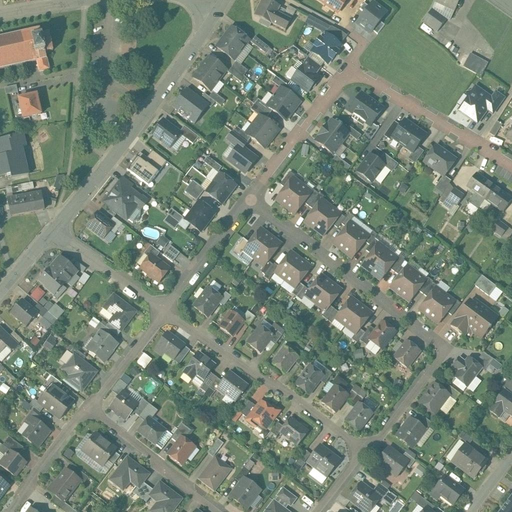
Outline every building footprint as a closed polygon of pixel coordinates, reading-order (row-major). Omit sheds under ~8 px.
[(265,0),(262,0),(260,4),(276,13),(279,7),(265,0)] [(346,0),(318,0),(325,5),(325,3),(325,5),(337,14),(346,0)] [(449,21),(450,20),(450,19),(454,11),(455,10),(459,0),(435,0),(435,2),(431,10),(446,20),(447,19),(449,21)] [(386,13),(372,3),(356,24),(370,34),(386,13)] [(291,20),(276,13),(260,4),(255,16),(271,24),(272,24),(285,31),(291,20)] [(286,10),(293,14),(296,10),(288,6),(286,10)] [(291,18),(293,14),(286,10),(283,14),(291,18)] [(437,32),(446,20),(431,10),(423,22),(437,32)] [(331,27),(325,35),(340,46),(347,36),(342,33),(331,27)] [(231,28),(224,38),(241,51),(249,41),(231,28)] [(53,51),(51,42),(49,34),(41,35),(39,29),(0,37),(0,68),(5,68),(5,71),(30,65),(29,62),(36,61),(39,71),(48,69),(49,68),(45,52),(53,51)] [(311,52),(327,65),(331,59),(332,60),(338,53),(337,52),(341,46),(340,46),(325,35),(325,34),(321,40),(320,39),(314,46),(315,47),(311,52)] [(251,43),(258,48),(265,53),(269,48),(255,37),(251,43)] [(224,38),(216,47),(234,61),(241,51),(224,38)] [(462,67),(479,77),(480,77),(487,65),(469,55),(462,67)] [(201,68),(218,81),(226,71),(209,57),(201,68)] [(309,59),(303,66),(314,74),(320,67),(309,59)] [(248,71),(236,62),(232,67),(244,76),(248,71)] [(314,74),(303,66),(291,81),(307,93),(319,78),(314,74)] [(242,84),(246,78),(244,76),(232,67),(228,73),(242,84)] [(201,68),(193,78),(210,91),(218,81),(201,68)] [(289,88),(277,78),(275,77),(272,82),(280,88),(286,93),(289,88)] [(16,85),(9,87),(4,88),(6,95),(17,92),(16,85)] [(299,103),(286,93),(280,88),(273,97),(292,112),(299,103)] [(209,106),(188,90),(187,89),(172,108),(178,113),(179,111),(189,119),(188,120),(189,121),(194,125),(209,106)] [(225,101),(224,101),(213,92),(209,98),(221,107),(225,101)] [(478,93),(478,92),(467,94),(469,100),(466,101),(459,111),(472,120),(473,118),(477,118),(480,120),(487,109),(493,101),(492,100),(482,93),(478,93)] [(349,112),(359,119),(372,101),(361,94),(349,112)] [(492,113),(493,112),(503,99),(496,94),(492,100),(493,101),(487,109),(492,113)] [(41,114),(40,112),(36,95),(18,99),(20,105),(17,106),(19,114),(22,113),(23,118),(41,114)] [(286,121),(292,112),(273,97),(267,106),(272,111),(286,121)] [(267,106),(264,104),(263,104),(258,100),(254,105),(268,116),(272,111),(267,106)] [(382,109),(372,101),(359,119),(370,127),(372,123),(382,109)] [(254,105),(250,109),(259,116),(265,120),(268,116),(254,105)] [(271,140),(278,131),(265,120),(259,116),(252,125),(271,140)] [(402,146),(414,128),(410,126),(411,125),(404,120),(400,126),(391,138),(392,139),(402,146)] [(152,135),(170,148),(180,135),(181,134),(179,133),(163,121),(152,135)] [(340,144),(346,137),(348,134),(331,121),(327,125),(323,131),(340,144)] [(0,155),(0,157),(0,156),(0,176),(11,174),(12,178),(28,174),(22,147),(26,146),(23,134),(8,137),(5,122),(0,123),(0,155)] [(394,122),(383,136),(390,141),(392,139),(391,138),(400,126),(394,122)] [(494,137),(500,128),(501,127),(502,125),(496,122),(489,134),(494,137)] [(369,142),(372,138),(379,129),(372,123),(370,127),(362,137),(369,142)] [(251,138),(264,149),(271,140),(252,125),(245,134),(251,138)] [(193,145),(197,139),(198,138),(198,137),(184,127),(179,133),(181,134),(180,135),(193,145)] [(236,127),(233,132),(247,143),(251,138),(245,134),(236,127)] [(361,136),(359,135),(349,127),(345,132),(348,134),(348,135),(357,141),(361,136)] [(412,153),(418,145),(418,144),(425,135),(419,131),(414,128),(402,146),(412,153)] [(319,137),(318,137),(315,141),(333,155),(340,144),(323,131),(318,136),(319,137)] [(242,149),(247,143),(233,132),(227,140),(237,148),(239,146),(242,149)] [(237,148),(228,160),(245,174),(256,159),(242,149),(239,146),(237,148)] [(436,146),(424,162),(423,163),(433,170),(435,167),(446,174),(456,160),(436,146)] [(415,164),(421,155),(423,152),(417,147),(412,153),(408,159),(415,164)] [(126,168),(145,183),(156,169),(137,154),(126,168)] [(378,161),(378,162),(379,162),(384,166),(384,167),(392,173),(398,164),(384,154),(378,161)] [(370,155),(367,158),(357,172),(371,183),(384,166),(370,155)] [(350,167),(346,164),(336,156),(332,162),(346,172),(350,167)] [(203,162),(204,163),(217,173),(221,168),(207,157),(203,162)] [(289,172),(280,185),(285,189),(292,178),(294,176),(289,172)] [(235,186),(228,180),(227,180),(227,179),(225,177),(224,177),(220,174),(213,183),(229,195),(235,186)] [(468,203),(470,204),(478,210),(494,187),(476,174),(467,187),(475,193),(468,203)] [(119,183),(120,182),(130,190),(133,185),(122,177),(118,182),(119,183)] [(451,181),(450,181),(450,180),(444,177),(443,178),(443,177),(435,188),(443,194),(451,181)] [(302,186),(292,178),(285,189),(276,200),(285,208),(302,186)] [(204,190),(192,181),(188,187),(200,196),(204,190)] [(120,182),(119,183),(104,203),(122,217),(123,217),(127,219),(132,223),(133,223),(132,223),(137,221),(140,217),(140,211),(147,202),(130,190),(120,182)] [(214,198),(219,202),(219,203),(222,204),(229,195),(213,183),(206,192),(210,195),(210,197),(211,198),(212,199),(214,198)] [(449,184),(447,187),(440,199),(440,203),(442,205),(453,190),(449,184)] [(302,186),(285,208),(295,215),(304,203),(312,193),(302,186)] [(184,192),(196,201),(200,196),(188,187),(184,192)] [(485,200),(501,211),(503,213),(503,212),(511,200),(494,187),(485,200)] [(463,197),(462,195),(461,195),(454,189),(447,199),(457,206),(463,197)] [(313,190),(312,193),(304,203),(308,207),(318,194),(313,190)] [(318,194),(308,207),(313,210),(321,200),(324,197),(319,193),(318,194)] [(40,194),(15,198),(8,200),(11,216),(43,210),(40,194)] [(453,204),(448,200),(447,199),(443,205),(449,210),(453,204)] [(321,200),(313,210),(304,222),(314,230),(330,207),(321,200)] [(206,207),(204,205),(202,205),(199,202),(192,211),(207,223),(214,214),(206,208),(206,207)] [(330,207),(314,230),(323,237),(332,225),(340,215),(330,207)] [(167,214),(176,221),(179,223),(183,218),(171,209),(167,214)] [(185,220),(200,232),(207,223),(192,211),(185,220)] [(109,223),(96,213),(86,226),(104,239),(110,232),(114,226),(109,223)] [(346,228),(350,222),(353,217),(348,214),(345,218),(341,224),(346,228)] [(341,224),(345,218),(340,215),(332,225),(337,229),(341,224)] [(114,235),(123,225),(113,217),(109,223),(114,226),(110,232),(114,235)] [(498,221),(492,229),(492,230),(492,231),(501,237),(507,229),(507,228),(498,221)] [(333,244),(342,252),(359,229),(350,222),(346,228),(333,244)] [(511,231),(508,228),(507,229),(501,237),(506,241),(511,233),(511,231)] [(271,237),(261,229),(249,243),(243,251),(253,259),(271,237)] [(369,237),(359,229),(342,252),(352,259),(364,242),(369,237)] [(364,242),(369,246),(374,239),(377,235),(372,232),(369,237),(364,242)] [(162,235),(157,243),(164,248),(169,240),(162,235)] [(253,259),(264,267),(268,261),(281,245),(271,237),(253,259)] [(239,256),(243,251),(249,243),(243,238),(233,251),(239,256)] [(379,242),(374,239),(369,246),(365,250),(370,254),(378,244),(379,242)] [(378,244),(370,254),(361,266),(371,273),(388,251),(378,244)] [(171,245),(163,254),(172,262),(180,252),(171,245)] [(144,254),(149,258),(150,259),(152,256),(155,259),(159,253),(150,246),(144,254)] [(389,269),(397,259),(388,251),(371,273),(380,281),(389,269)] [(274,273),(285,281),(301,260),(291,252),(279,267),(274,273)] [(400,255),(397,259),(389,269),(394,272),(403,261),(404,259),(400,255)] [(159,283),(163,277),(164,277),(169,270),(152,256),(142,269),(159,283)] [(65,282),(67,283),(77,272),(66,263),(64,265),(58,259),(50,269),(65,282)] [(301,260),(285,281),(295,289),(299,283),(311,269),(301,260)] [(260,272),(265,275),(273,265),(268,261),(264,267),(260,272)] [(394,272),(399,276),(407,266),(408,264),(403,261),(394,272)] [(268,281),(274,273),(279,267),(274,264),(273,265),(265,275),(264,277),(268,281)] [(399,276),(390,288),(399,295),(416,273),(407,266),(399,276)] [(53,296),(65,282),(50,269),(39,281),(45,287),(45,288),(53,296)] [(83,272),(79,282),(85,285),(89,275),(83,272)] [(426,280),(416,273),(399,295),(409,303),(418,291),(426,280)] [(305,296),(315,304),(331,283),(321,275),(309,291),(305,296)] [(496,287),(493,285),(481,276),(474,286),(489,297),(496,287)] [(428,278),(426,280),(418,291),(423,294),(432,282),(428,278)] [(423,294),(428,298),(435,288),(437,286),(432,282),(423,294)] [(207,317),(216,306),(221,298),(216,294),(220,289),(220,287),(214,283),(212,283),(193,307),(207,317)] [(304,287),(299,283),(295,289),(291,293),(296,297),(304,287)] [(325,312),(330,306),(341,292),(331,283),(315,304),(325,312)] [(30,295),(38,302),(46,293),(37,286),(30,295)] [(309,291),(304,287),(296,297),(301,301),(305,296),(309,291)] [(419,310),(428,317),(445,295),(435,288),(428,298),(419,310)] [(225,293),(223,296),(222,296),(221,298),(222,298),(218,303),(223,307),(231,297),(225,293)] [(109,322),(121,331),(135,312),(113,295),(103,308),(114,316),(109,322)] [(455,302),(445,295),(428,317),(438,324),(447,312),(455,302)] [(45,297),(39,301),(47,311),(52,307),(45,297)] [(361,306),(351,298),(339,313),(335,318),(345,326),(361,306)] [(37,314),(33,310),(22,300),(10,314),(26,327),(37,314)] [(447,312),(452,316),(461,304),(456,301),(455,302),(447,312)] [(481,338),(486,331),(488,328),(490,328),(491,327),(491,325),(496,317),(475,301),(472,304),(469,302),(468,303),(464,308),(464,310),(452,326),(459,332),(459,334),(460,335),(462,334),(463,335),(466,331),(471,331),(481,338)] [(37,314),(42,318),(48,312),(38,304),(33,310),(37,314)] [(322,316),(326,320),(334,310),(330,306),(325,312),(322,316)] [(360,329),(371,314),(361,306),(345,326),(355,334),(355,335),(360,329)] [(335,318),(339,313),(334,310),(326,320),(331,324),(335,318)] [(53,327),(58,321),(48,312),(42,318),(51,325),(53,327)] [(219,327),(232,337),(243,323),(244,322),(241,320),(230,312),(219,327)] [(244,322),(243,323),(248,327),(255,317),(247,312),(241,320),(244,322)] [(48,330),(51,325),(42,318),(39,322),(48,330)] [(96,327),(99,320),(92,318),(89,325),(96,327)] [(121,331),(109,322),(106,327),(111,332),(117,336),(121,331)] [(366,346),(375,354),(378,351),(379,352),(384,346),(386,348),(389,344),(392,340),(391,340),(396,333),(382,322),(375,331),(368,340),(370,341),(367,346),(366,346)] [(100,332),(101,332),(107,337),(111,332),(106,327),(99,323),(95,328),(100,332)] [(282,335),(285,332),(274,323),(271,327),(282,335)] [(268,332),(260,326),(247,343),(260,353),(270,341),(273,336),(268,332)] [(359,340),(367,346),(370,341),(368,340),(375,331),(370,326),(364,333),(359,340)] [(9,337),(0,327),(0,353),(7,347),(11,351),(10,352),(11,352),(18,345),(9,337)] [(275,345),(282,335),(271,327),(268,332),(273,336),(270,341),(275,345)] [(355,335),(355,334),(351,339),(356,343),(359,340),(364,333),(360,329),(355,335)] [(22,340),(13,332),(9,337),(18,345),(22,340)] [(112,350),(117,344),(107,337),(101,332),(100,332),(87,350),(103,363),(112,351),(112,350)] [(175,341),(173,339),(167,334),(155,349),(162,355),(165,351),(174,358),(183,346),(176,340),(175,341)] [(51,351),(58,340),(51,335),(43,346),(51,351)] [(393,359),(399,363),(406,368),(420,351),(407,341),(397,354),(393,359)] [(182,360),(188,353),(188,352),(190,350),(183,346),(176,355),(182,360)] [(285,347),(271,364),(284,374),(294,362),(298,357),(292,353),(285,347)] [(82,362),(85,357),(74,348),(70,353),(73,356),(82,362)] [(306,356),(296,348),(292,353),(298,357),(294,362),(299,365),(306,356)] [(397,354),(392,350),(385,359),(395,367),(399,363),(393,359),(397,354)] [(144,353),(137,363),(145,369),(152,359),(144,353)] [(199,353),(184,373),(183,373),(192,380),(196,374),(203,380),(214,365),(199,353)] [(475,363),(481,368),(485,371),(493,360),(483,353),(475,363)] [(62,370),(70,376),(67,381),(81,391),(96,373),(82,362),(73,356),(62,370)] [(453,366),(459,371),(455,376),(457,378),(467,386),(481,368),(475,363),(468,359),(465,363),(458,358),(453,366)] [(321,374),(325,368),(315,361),(311,366),(321,374)] [(319,381),(323,375),(321,374),(311,366),(310,365),(295,385),(308,395),(319,381)] [(324,384),(332,374),(325,368),(321,374),(323,375),(319,381),(324,384)] [(4,370),(2,372),(1,374),(9,381),(12,377),(4,370)] [(511,392),(511,372),(509,370),(503,379),(505,381),(502,386),(511,393),(511,392)] [(217,388),(222,392),(235,402),(247,387),(229,373),(217,388)] [(211,374),(210,376),(200,389),(205,393),(216,378),(211,374)] [(62,384),(51,376),(47,382),(51,385),(57,390),(62,384)] [(222,382),(219,380),(217,378),(209,388),(214,392),(217,389),(217,388),(222,382)] [(467,386),(457,378),(453,383),(463,391),(467,386)] [(120,380),(117,383),(111,391),(119,396),(122,392),(123,392),(127,386),(120,380)] [(51,385),(44,394),(66,411),(73,402),(57,390),(51,385)] [(420,403),(435,414),(449,396),(445,393),(434,385),(420,403)] [(348,396),(335,386),(322,403),(335,413),(345,400),(348,396)] [(460,395),(450,387),(445,393),(449,396),(455,401),(460,395)] [(511,396),(504,390),(489,411),(499,418),(503,412),(509,416),(509,415),(511,417),(511,396)] [(350,404),(357,395),(352,391),(348,396),(345,400),(350,404)] [(126,421),(128,418),(138,404),(122,392),(109,409),(126,421)] [(44,394),(38,402),(44,407),(60,419),(66,411),(44,394)] [(357,395),(350,404),(355,408),(359,403),(360,403),(363,399),(357,395)] [(40,413),(44,407),(38,402),(34,399),(29,405),(40,413)] [(248,400),(244,405),(239,412),(248,419),(256,407),(248,400)] [(248,419),(248,422),(254,427),(258,426),(259,425),(265,430),(278,413),(278,410),(272,406),(270,409),(261,401),(248,419)] [(139,417),(147,407),(147,406),(149,404),(146,403),(146,402),(144,404),(141,402),(132,413),(134,414),(135,414),(139,417)] [(360,403),(359,403),(355,408),(345,421),(358,431),(372,413),(360,403)] [(145,422),(147,419),(148,418),(151,420),(158,411),(149,405),(139,417),(145,422)] [(38,447),(39,446),(39,445),(42,441),(44,441),(46,438),(46,437),(48,434),(42,429),(41,425),(45,420),(33,411),(24,423),(30,427),(23,437),(31,444),(34,443),(38,447)] [(509,416),(503,412),(499,418),(504,422),(509,416)] [(416,424),(427,432),(433,424),(422,416),(416,424)] [(137,432),(154,445),(155,446),(155,445),(166,431),(149,418),(148,418),(137,432)] [(280,432),(286,437),(287,437),(298,446),(308,433),(289,419),(280,432)] [(410,419),(396,437),(413,450),(427,432),(416,424),(410,419)] [(276,437),(279,434),(280,432),(279,432),(283,427),(278,423),(271,433),(276,437)] [(177,443),(179,440),(181,437),(184,439),(190,431),(182,424),(171,438),(177,443)] [(462,431),(459,434),(459,435),(458,437),(469,445),(473,440),(462,431)] [(82,451),(83,451),(83,452),(103,467),(116,450),(95,434),(82,451)] [(3,445),(10,450),(17,456),(23,448),(9,437),(3,445)] [(181,466),(185,460),(187,458),(186,455),(193,446),(181,437),(168,455),(181,466)] [(208,453),(211,456),(212,457),(223,444),(218,440),(208,453)] [(451,462),(459,453),(459,452),(464,445),(459,441),(446,458),(451,462)] [(0,448),(0,452),(5,456),(10,450),(3,445),(0,448)] [(464,445),(459,452),(451,462),(473,479),(486,461),(464,445)] [(327,478),(330,474),(330,473),(339,461),(320,446),(307,463),(315,468),(317,466),(328,474),(326,477),(327,478)] [(401,458),(388,448),(377,462),(397,477),(406,465),(408,463),(401,458)] [(5,456),(0,462),(0,465),(15,477),(26,463),(17,456),(10,450),(5,456)] [(301,466),(308,458),(310,455),(305,450),(296,462),(301,466)] [(120,456),(116,454),(114,452),(107,461),(113,465),(120,456)] [(410,468),(415,461),(405,453),(401,458),(408,463),(406,465),(410,468)] [(138,488),(146,478),(148,475),(127,458),(110,480),(121,489),(128,480),(138,488)] [(199,479),(209,487),(214,491),(230,470),(215,458),(199,479)] [(414,471),(422,477),(426,470),(419,465),(414,471)] [(243,468),(242,470),(235,479),(240,483),(243,479),(244,478),(244,479),(249,473),(243,468)] [(84,483),(88,478),(76,469),(72,474),(80,481),(84,483)] [(52,484),(47,490),(55,496),(63,503),(80,481),(72,474),(66,470),(54,485),(52,484)] [(464,491),(447,478),(444,476),(434,490),(434,491),(430,495),(437,500),(440,496),(453,505),(464,491)] [(244,479),(234,491),(230,497),(246,509),(260,491),(244,479)] [(0,480),(0,497),(8,487),(0,480)] [(143,483),(139,487),(138,488),(137,487),(133,493),(140,498),(148,487),(143,483)] [(171,511),(181,500),(166,488),(160,483),(150,496),(160,504),(154,511),(171,511)] [(373,511),(377,507),(375,505),(380,498),(360,483),(348,499),(364,511),(373,511)] [(389,491),(381,485),(378,483),(372,492),(380,498),(380,499),(382,500),(389,491)] [(154,491),(152,490),(148,487),(140,498),(146,503),(150,497),(149,496),(154,491)] [(277,496),(282,500),(290,506),(296,499),(283,489),(277,496)] [(51,502),(62,511),(67,505),(63,503),(55,496),(51,502)] [(511,511),(511,496),(500,511),(511,511)] [(430,511),(434,507),(422,498),(416,505),(424,511),(426,508),(430,511)] [(390,509),(392,511),(397,511),(405,504),(399,499),(390,509)] [(287,511),(273,501),(265,511),(287,511)]
